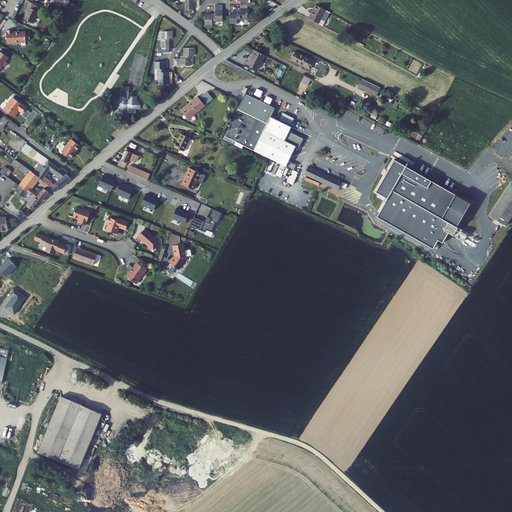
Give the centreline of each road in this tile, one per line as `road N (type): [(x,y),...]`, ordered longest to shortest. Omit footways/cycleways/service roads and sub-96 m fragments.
road 1 (unclassified): [(0,325),(159,402),(305,446),(381,511)]
road 2 (track): [(62,356),(6,511)]
road 3 (residential): [(221,57),(96,161)]
